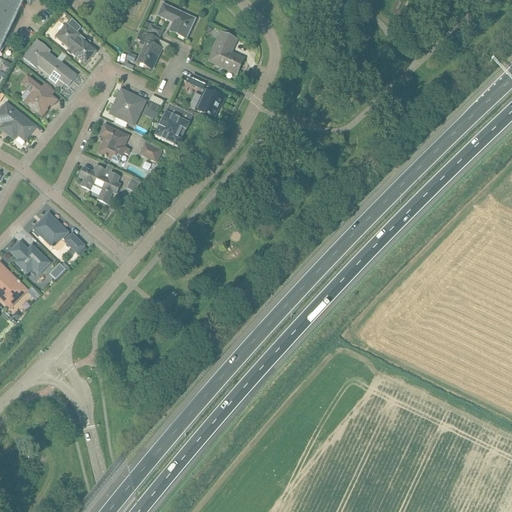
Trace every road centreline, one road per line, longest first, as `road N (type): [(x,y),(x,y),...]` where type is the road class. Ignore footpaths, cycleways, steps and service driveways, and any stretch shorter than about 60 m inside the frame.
road 1 (motorway): [(511,77),(279,311),(108,511)]
road 2 (motorway): [(139,511),(283,343),(511,111)]
road 3 (unclassified): [(130,266),(226,152),(257,102),(273,42),(237,0)]
road 4 (tertiary): [(111,511),(78,395),(48,355)]
road 5 (unclassified): [(48,355),(130,266)]
